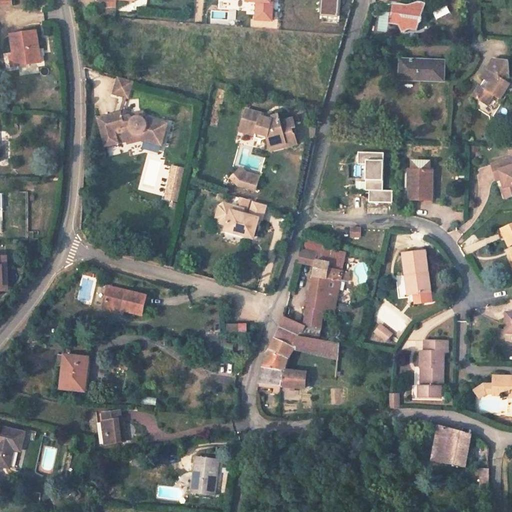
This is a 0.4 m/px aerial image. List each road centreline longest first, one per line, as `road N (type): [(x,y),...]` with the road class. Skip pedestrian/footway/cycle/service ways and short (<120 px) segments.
road 1 (unclassified): [(496,440),(478,424),(430,412),(262,426),(251,419),(247,390),(276,307)]
road 2 (unclassified): [(61,0),(77,125),(62,246)]
road 3 (unclassified): [(302,215),(364,0)]
road 4 (unclassified): [(62,246),(276,307)]
road 5 (residential): [(475,300),(459,262),(435,234),(409,224),(302,215)]
